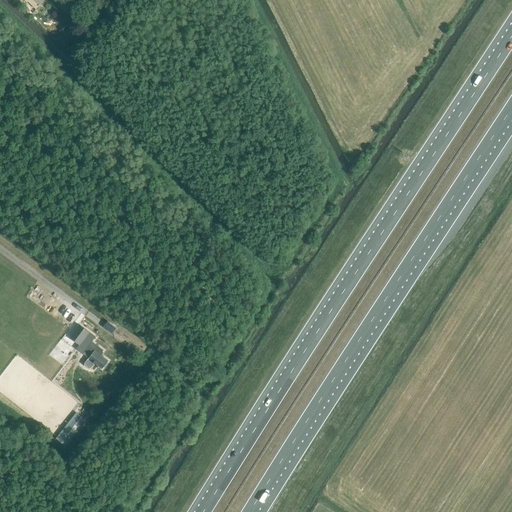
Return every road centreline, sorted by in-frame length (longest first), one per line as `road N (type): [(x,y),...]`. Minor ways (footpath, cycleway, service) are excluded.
road 1 (motorway): [(511,36),(203,511)]
road 2 (motorway): [(250,511),(511,108)]
